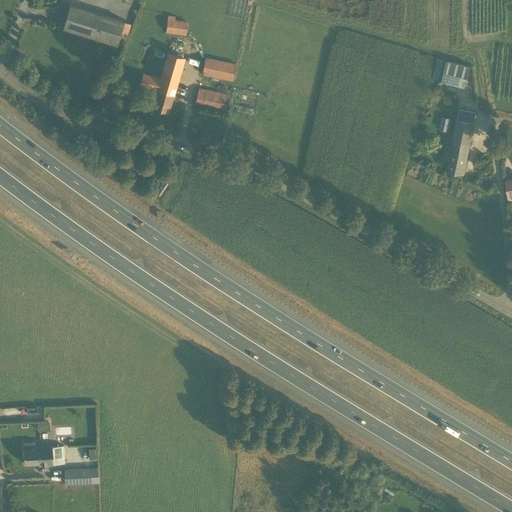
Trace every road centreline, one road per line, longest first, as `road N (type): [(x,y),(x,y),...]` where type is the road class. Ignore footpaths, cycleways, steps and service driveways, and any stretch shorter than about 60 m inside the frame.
road 1 (motorway): [(511,456),(270,308),(96,191),(0,113)]
road 2 (motorway): [(0,173),(90,241),(511,511)]
road 3 (unclassified): [(504,308),(233,161),(68,116),(0,70)]
road 4 (unclassified): [(504,308),(510,286),(501,153)]
